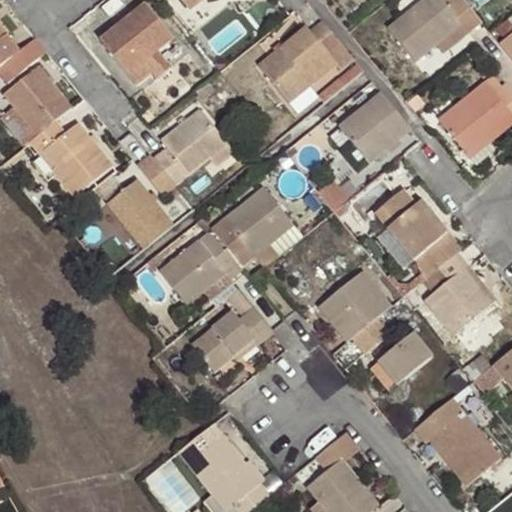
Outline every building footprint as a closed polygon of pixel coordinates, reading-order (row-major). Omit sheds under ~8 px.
[(178,0),(190,14),(206,0),(178,0)] [(481,24),(461,0),(425,0),(387,31),(416,66),(437,48),(462,28),(468,35),(481,24)] [(127,77),(157,53),(173,41),(145,6),(98,42),(126,78),(127,77)] [(341,46),(322,23),(310,32),(307,30),(258,70),(288,107),(338,66),(335,62),(329,56),(341,46)] [(462,28),(437,48),(442,54),(468,35),(462,28)] [(0,68),(19,54),(6,37),(1,41),(0,39),(0,68)] [(511,37),(500,48),(511,62),(511,37)] [(0,79),(6,88),(47,56),(35,40),(19,54),(0,68),(0,79)] [(335,62),(346,53),(341,46),(329,56),(335,62)] [(166,64),(157,53),(127,77),(134,88),(166,64)] [(54,124),(72,110),(39,70),(3,99),(36,139),(54,124)] [(492,144),(511,127),(511,94),(506,87),(503,89),(494,79),(438,124),(466,159),(488,141),(492,144)] [(412,133),(381,96),(339,131),(353,147),(341,157),(358,177),(387,153),(400,143),(412,133)] [(413,96),(405,103),(412,112),(420,106),(413,96)] [(153,161),(175,188),(208,161),(228,146),(200,112),(161,145),(166,151),(153,161)] [(36,139),(29,145),(40,158),(44,155),(57,170),(52,174),(74,200),(113,169),(78,126),(65,137),(54,124),(36,139)] [(488,141),(466,159),(473,167),(496,149),(492,144),(488,141)] [(400,143),(387,153),(391,156),(404,147),(400,143)] [(235,155),(228,146),(208,161),(217,171),(235,155)] [(44,155),(40,158),(52,174),(57,170),(44,155)] [(296,169),(287,158),(282,162),(292,173),(296,169)] [(163,200),(175,188),(153,161),(151,159),(137,170),(163,200)] [(108,208),(143,252),(173,228),(137,183),(108,208)] [(264,190),(211,233),(242,270),(254,261),(263,272),(304,240),(264,190)] [(459,256),(463,253),(449,236),(443,241),(417,207),(405,192),(385,208),(397,224),(389,231),(415,263),(421,258),(435,275),(439,271),(459,256)] [(356,211),(349,203),(333,215),(341,224),(356,211)] [(443,241),(449,236),(423,203),(417,207),(443,241)] [(404,272),(415,263),(389,231),(378,239),(404,272)] [(242,270),(211,233),(159,275),(188,308),(202,295),(224,278),(230,283),(244,272),(242,270)] [(498,302),(459,256),(439,271),(449,283),(424,304),(453,340),(498,302)] [(318,309),(347,345),(354,340),(376,321),(392,309),(363,274),(318,309)] [(224,278),(202,295),(208,301),(230,283),(224,278)] [(414,291),(404,299),(412,309),(422,301),(414,291)] [(259,346),(273,335),(253,310),(238,322),(232,317),(192,348),(215,375),(233,360),(255,343),(259,346)] [(390,337),(376,321),(354,340),(367,356),(390,337)] [(413,335),(376,366),(397,390),(434,359),(413,335)] [(255,343),(233,360),(237,364),(259,346),(255,343)] [(511,354),(493,369),(499,375),(511,391),(511,354)] [(397,390),(376,366),(370,372),(389,396),(397,390)] [(473,385),(478,391),(499,375),(493,369),(473,385)] [(452,402),(413,432),(426,447),(429,444),(435,440),(449,458),(444,462),(467,490),(503,460),(452,402)] [(346,435),(316,460),(326,473),(307,489),(316,502),(323,511),(374,511),(376,511),(361,493),(365,489),(342,462),(358,450),(346,435)] [(251,511),(260,505),(271,496),(262,484),(258,488),(242,470),(247,466),(224,438),(188,466),(225,511),(251,511)] [(429,444),(444,462),(449,458),(435,440),(429,444)] [(153,476),(169,511),(177,511),(196,503),(177,464),(153,476)] [(258,488),(262,484),(247,466),(242,470),(258,488)] [(376,511),(381,508),(365,489),(361,493),(376,511)] [(306,509),(308,511),(323,511),(316,502),(306,509)]
